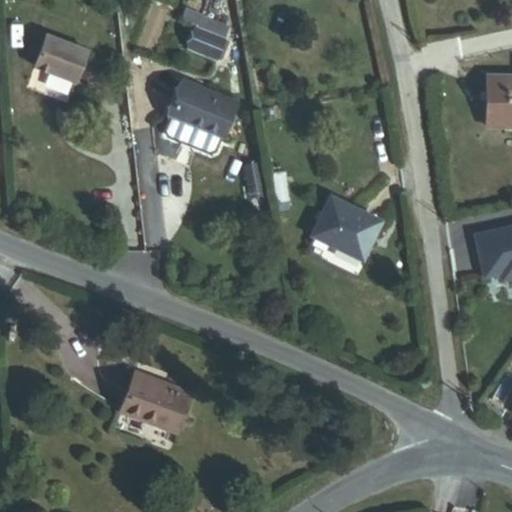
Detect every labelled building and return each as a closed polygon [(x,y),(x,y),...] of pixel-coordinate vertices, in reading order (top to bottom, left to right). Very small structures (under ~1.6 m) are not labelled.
[(183,5),(178,19),(195,26),(225,39),(231,26),(183,5)] [(225,39),(195,26),(187,44),(217,57),(225,39)] [(86,50),(46,35),(34,66),(75,81),(86,50)] [(489,129),(511,129),(511,75),(490,75),(489,129)] [(237,102),(183,81),(169,115),(173,117),(167,131),(168,135),(209,152),(213,150),(219,135),(223,137),(237,102)] [(276,203),(290,201),(286,173),(272,175),(276,203)] [(313,237),(365,262),(384,223),(333,197),(313,237)] [(511,228),(473,237),(483,282),(500,278),(502,286),(511,283),(511,228)] [(175,431),(190,393),(134,372),(120,410),(175,431)]
